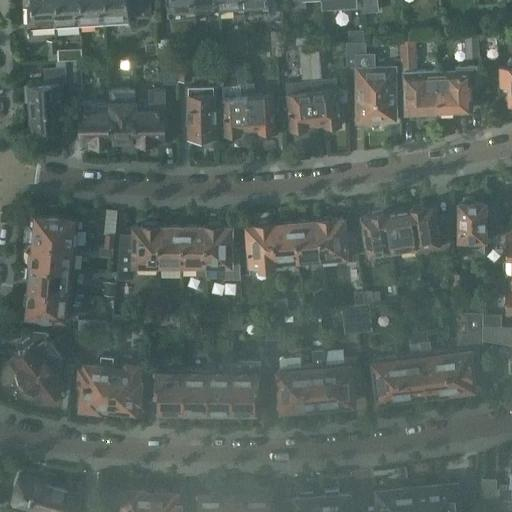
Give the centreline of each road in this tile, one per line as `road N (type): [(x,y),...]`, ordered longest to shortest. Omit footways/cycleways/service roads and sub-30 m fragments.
road 1 (residential): [(0,177),(154,192),(278,188),(511,147)]
road 2 (residential): [(0,432),(168,458),(272,457),(511,426)]
